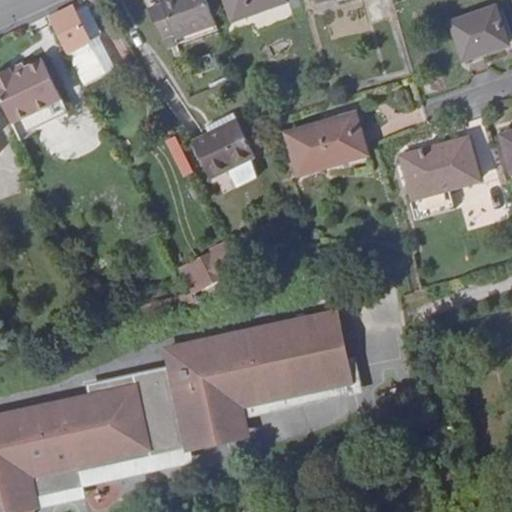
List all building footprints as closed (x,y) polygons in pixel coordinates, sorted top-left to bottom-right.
[(165,0),(179,35),(217,21),(208,0),(165,0)] [(278,0),(228,0),(235,17),(278,0)] [(494,8),(451,21),(464,61),(507,48),(494,8)] [(73,11),(55,19),(72,52),(82,48),(79,42),(87,38),(73,11)] [(11,68),(0,72),(0,90),(14,120),(62,99),(43,59),(27,68),(14,74),(12,69),(11,68)] [(25,63),(12,69),(14,74),(27,68),(25,63)] [(14,120),(20,134),(67,112),(62,99),(14,120)] [(301,173),(370,152),(356,111),(289,133),(301,173)] [(239,118),(211,132),(229,168),(256,154),(239,118)] [(511,177),(511,125),(501,128),(503,134),(500,134),(511,177)] [(213,176),(229,168),(211,132),(195,139),(213,176)] [(421,194),(475,180),(464,139),(430,148),(429,145),(417,148),(417,151),(407,154),(421,194)] [(400,156),(411,196),(421,194),(407,154),(400,156)] [(415,214),(439,210),(438,196),(413,199),(415,214)] [(225,242),(177,264),(186,283),(234,262),(225,242)] [(118,388),(0,415),(0,505),(93,485),(90,472),(236,439),(230,408),(361,379),(345,307),(213,337),(217,355),(179,363),(116,377),(118,388)] [(175,345),(179,363),(217,355),(213,337),(175,345)] [(363,390),(361,379),(230,408),(236,439),(258,434),(253,414),(363,390)] [(90,472),(93,485),(203,461),(200,447),(90,472)]
